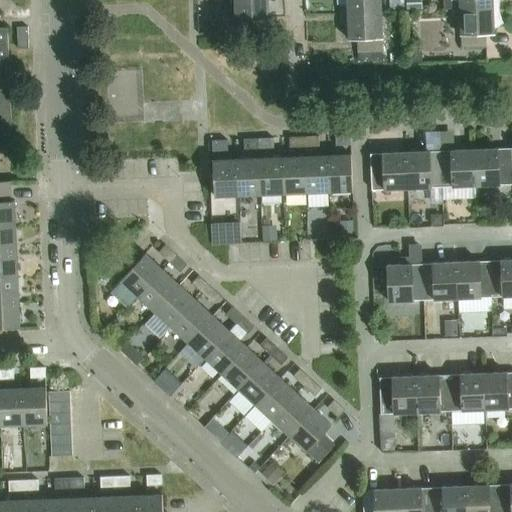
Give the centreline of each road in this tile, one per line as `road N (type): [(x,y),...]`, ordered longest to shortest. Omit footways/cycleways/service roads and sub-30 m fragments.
road 1 (residential): [(309,511),(368,449),(360,121)]
road 2 (residential): [(312,352),(307,273),(217,272),(176,231),(174,197),(163,187),(66,192)]
road 3 (residential): [(73,341),(260,511)]
road 4 (residential): [(57,0),(66,192)]
road 5 (residential): [(66,192),(73,341)]
